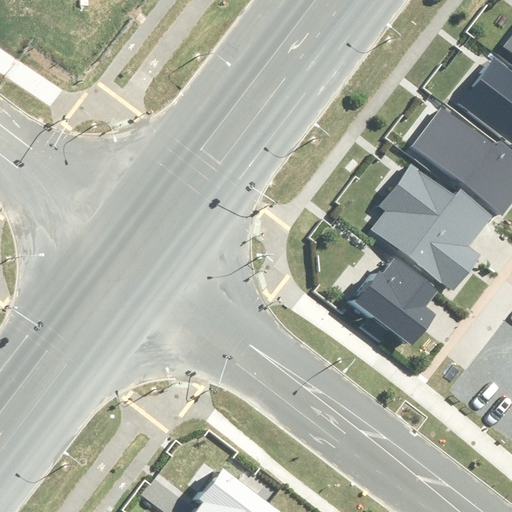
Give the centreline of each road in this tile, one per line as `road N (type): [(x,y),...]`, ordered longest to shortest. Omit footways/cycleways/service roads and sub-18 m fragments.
road 1 (residential): [(463,511),(140,260)]
road 2 (tertiary): [(140,260),(335,0)]
road 3 (tertiary): [(0,442),(140,260)]
road 4 (residential): [(140,260),(0,152)]
